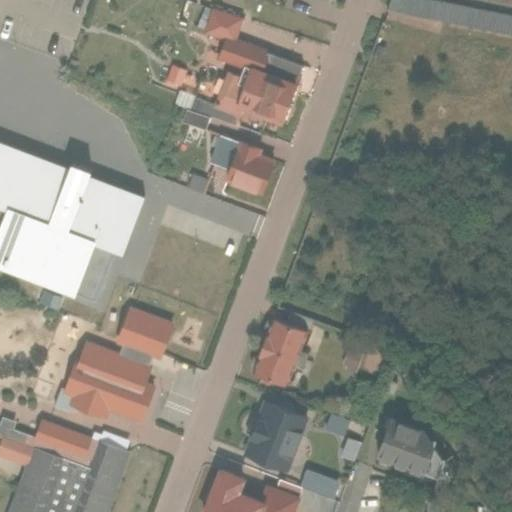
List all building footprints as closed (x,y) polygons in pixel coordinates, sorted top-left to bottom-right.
[(395,0),(393,8),(442,17),(462,21),(511,30),(511,10),(453,0),(395,0)] [(246,22),(215,10),(204,38),(219,44),(211,62),(238,73),(223,108),(283,132),(308,69),(238,41),(246,22)] [(174,64),(171,81),(187,84),(189,66),(174,64)] [(272,195),(283,162),(261,155),(263,149),(221,135),(212,160),(223,163),(218,176),(272,195)] [(128,252),(149,195),(95,175),(98,169),(83,164),(77,162),(75,168),(0,139),(0,262),(100,300),(119,249),(128,252)] [(196,172),(192,185),(207,190),(212,177),(196,172)] [(174,322),(136,309),(126,338),(164,351),(174,322)] [(312,330),(278,318),(271,337),(266,352),(259,372),(292,384),(312,330)] [(100,405),(144,423),(160,385),(151,382),(156,370),(93,345),(74,391),(82,394),(78,404),(98,412),(100,405)] [(349,346),(347,369),(381,372),(383,349),(349,346)] [(316,418),(268,400),(247,454),(295,473),(316,418)] [(329,426),(347,433),(353,418),(335,411),(329,426)] [(430,428),(396,415),(381,457),(426,474),(446,474),(452,460),(430,428)] [(0,443),(33,456),(11,511),(114,511),(135,460),(45,425),(39,440),(15,431),(17,424),(4,419),(1,427),(0,426),(0,443)] [(364,440),(351,436),(345,455),(358,459),(364,440)] [(302,511),(308,498),(227,467),(210,511),(302,511)] [(337,497),(343,479),(310,467),(304,485),(337,497)]
